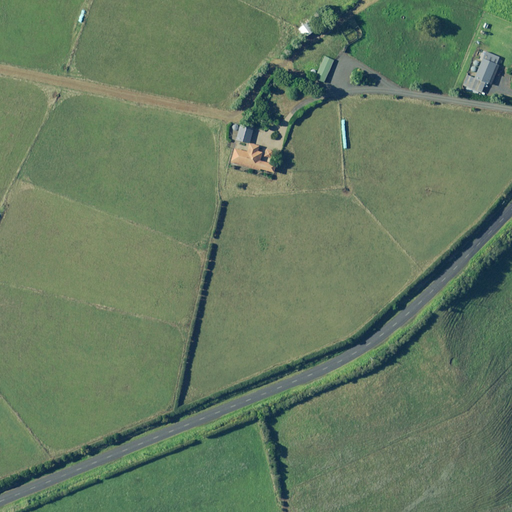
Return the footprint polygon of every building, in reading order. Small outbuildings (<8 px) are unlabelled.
[(314,31),(308,22),(298,30),(304,38),(314,31)] [(464,91),(476,96),(478,91),(480,92),(485,82),(489,84),(500,58),(485,52),(481,63),(474,60),(469,70),(476,73),(474,79),(466,75),(462,85),(466,87),(464,91)] [(333,60),(324,56),(318,72),(311,69),(309,76),(324,82),(333,60)] [(252,128),(234,123),(232,129),(238,131),(236,139),(248,143),(252,128)] [(263,149),(249,145),(247,151),(235,148),(231,162),(260,170),(260,169),(273,172),(276,165),(267,162),(260,160),(263,149)] [(274,151),(266,149),(264,156),(272,158),(274,151)]
